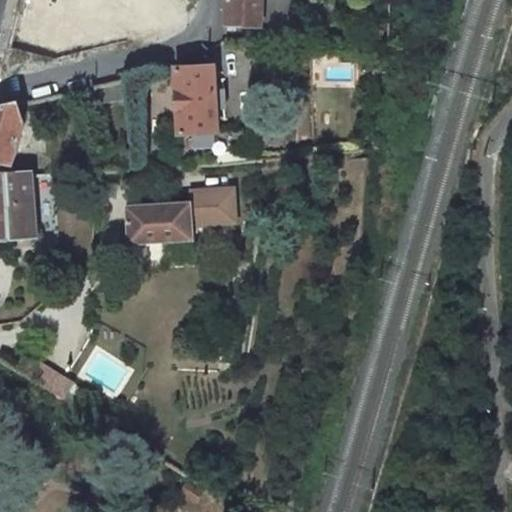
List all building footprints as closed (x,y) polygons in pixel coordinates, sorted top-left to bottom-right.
[(225,0),(225,25),(258,25),(258,0),(225,0)] [(241,59),(256,60),(257,43),(242,43),(241,59)] [(179,135),(216,133),(213,67),(176,69),(179,135)] [(86,104),(131,94),(131,77),(82,89),(86,104)] [(0,173),(3,161),(11,163),(22,123),(15,104),(0,107),(0,173)] [(218,165),(254,163),(253,132),(216,133),(218,165)] [(0,232),(6,233),(6,238),(34,237),(30,176),(0,177),(0,232)] [(232,187),(190,190),(191,201),(126,206),(128,244),(194,239),(193,223),(235,220),(232,187)] [(66,379),(35,359),(25,373),(49,388),(57,393),(66,379)] [(49,388),(45,395),(63,406),(67,400),(57,393),(49,388)] [(200,490),(186,481),(180,490),(194,499),(200,490)]
